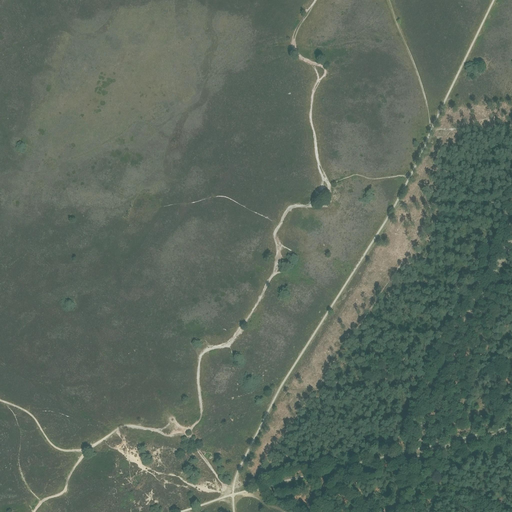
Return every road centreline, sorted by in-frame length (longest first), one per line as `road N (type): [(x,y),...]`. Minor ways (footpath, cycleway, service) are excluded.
road 1 (track): [(413,511),(438,374),(511,242)]
road 2 (track): [(253,494),(511,429)]
